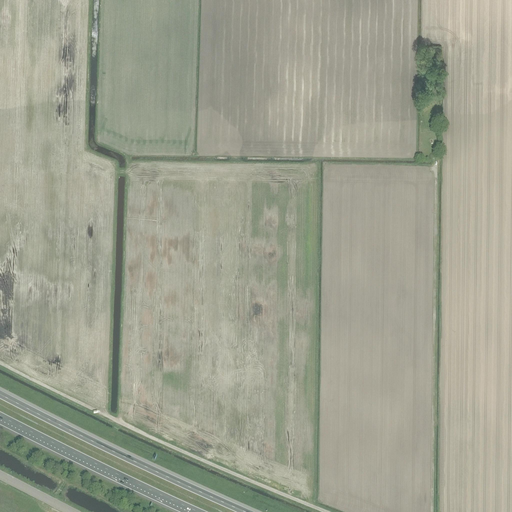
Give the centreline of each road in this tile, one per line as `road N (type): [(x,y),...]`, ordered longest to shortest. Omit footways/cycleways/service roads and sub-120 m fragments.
road 1 (unclassified): [(323,511),(0,363)]
road 2 (motorway): [(246,511),(0,391)]
road 3 (motorway): [(0,416),(196,511)]
